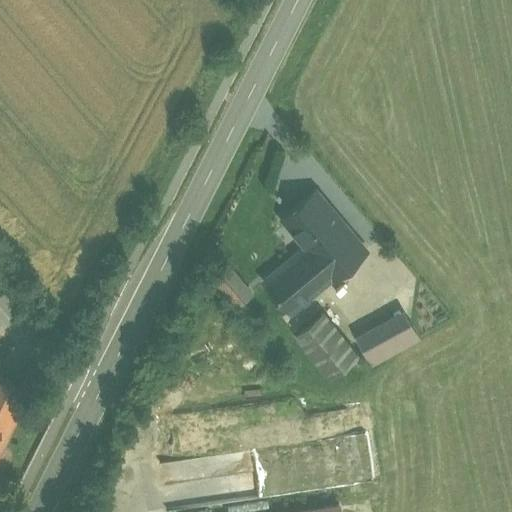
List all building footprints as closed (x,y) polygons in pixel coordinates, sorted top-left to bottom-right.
[(345,223),(317,189),(285,216),(309,244),(313,249),(345,223)] [(367,249),(345,223),(313,249),(335,275),(335,276),(367,249)] [(309,244),(267,279),(293,310),(335,275),(313,249),(309,244)] [(425,310),(412,285),(398,292),(411,318),(425,310)] [(398,292),(373,306),(387,333),(397,350),(422,337),(411,318),(398,292)] [(359,355),(322,312),(297,333),(334,376),(359,355)] [(387,333),(363,346),(373,364),(397,350),(387,333)] [(0,452),(31,390),(0,374),(0,452)]
